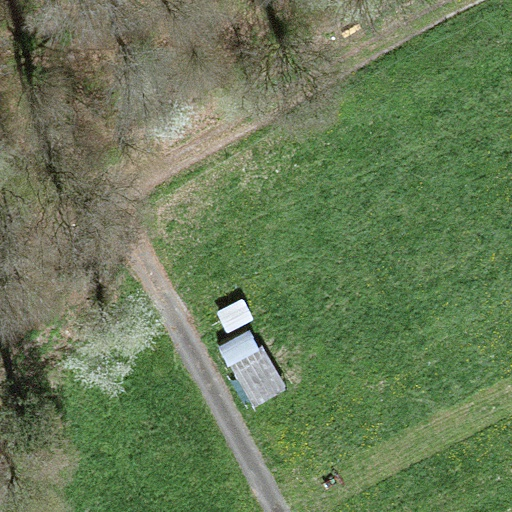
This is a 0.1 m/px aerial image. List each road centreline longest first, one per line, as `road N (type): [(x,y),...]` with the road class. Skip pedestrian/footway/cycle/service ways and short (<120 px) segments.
road 1 (track): [(122,233),(287,110),(511,2)]
road 2 (track): [(122,233),(275,511)]
road 3 (track): [(0,326),(58,253),(122,233)]
